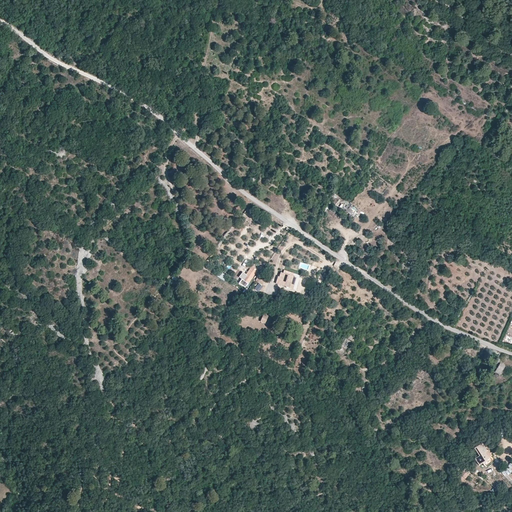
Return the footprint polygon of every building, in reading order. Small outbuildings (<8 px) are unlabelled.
[(342,203),(339,209),(355,217),(358,211),(342,203)] [(248,284),(256,272),(255,272),(256,270),(255,269),(256,268),(253,266),(246,275),(248,276),(245,281),(244,281),(248,284)] [(224,281),(227,276),(220,272),(217,277),(224,281)] [(245,281),(248,276),(246,275),(243,273),(239,277),(245,281)] [(294,290),(297,278),(285,274),(281,286),(294,290)] [(259,293),(263,287),(259,283),(254,289),(259,293)] [(265,324),(269,317),(264,315),(261,322),(265,324)] [(500,375),(504,366),(500,364),(495,372),(500,375)] [(488,457),(484,452),(487,450),(482,442),(478,445),(476,443),(473,445),(475,447),(474,448),(479,455),(474,458),(478,465),(482,463),(485,467),(492,461),(489,456),(488,457)] [(489,456),(492,454),(489,449),(487,450),(484,452),(488,457),(489,456)]
